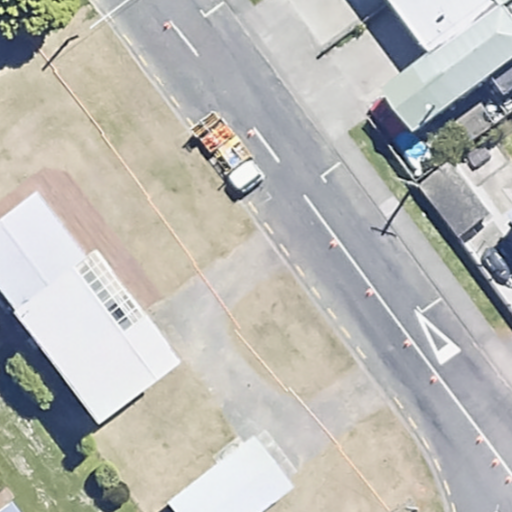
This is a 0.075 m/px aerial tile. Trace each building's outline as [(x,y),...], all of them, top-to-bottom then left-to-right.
[(511,51),(511,2),(510,0),(389,0),(457,95),(511,51)] [(19,190),(0,203),(0,308),(91,432),(186,363),(99,245),(72,262),(19,190)] [(511,209),(493,224),(511,249),(511,209)] [(235,426),(147,494),(161,511),(239,511),(278,482),(235,426)] [(23,511),(12,496),(0,503),(0,511),(23,511)]
